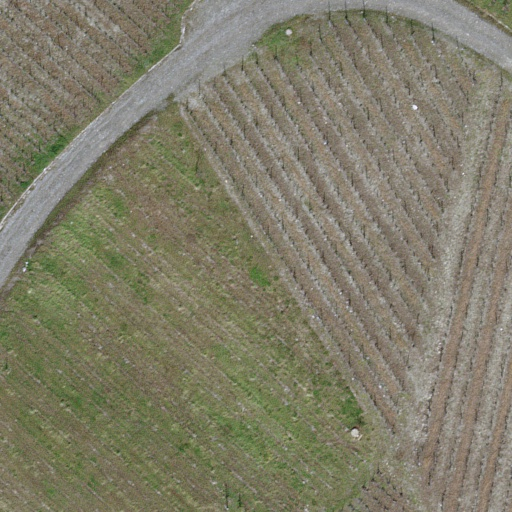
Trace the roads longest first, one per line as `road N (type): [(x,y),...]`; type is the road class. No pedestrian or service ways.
road 1 (unclassified): [(0,246),(165,73),(276,0)]
road 2 (unclassified): [(377,0),(433,20),(511,71)]
